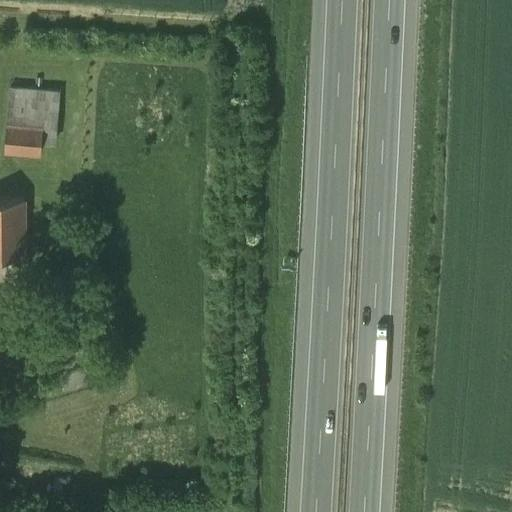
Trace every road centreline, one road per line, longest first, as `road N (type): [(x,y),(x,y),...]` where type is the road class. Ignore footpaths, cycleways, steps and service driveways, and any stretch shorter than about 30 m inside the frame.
road 1 (motorway): [(362,511),(389,0)]
road 2 (motorway): [(340,0),(314,511)]
